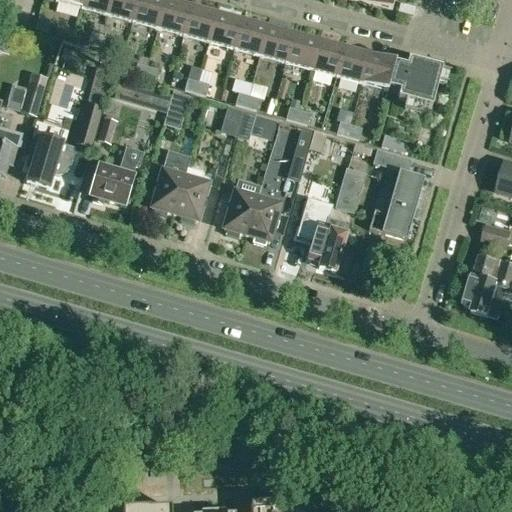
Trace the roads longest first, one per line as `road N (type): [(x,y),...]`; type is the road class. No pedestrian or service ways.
road 1 (primary): [(0,298),(511,446)]
road 2 (primary): [(511,404),(0,257)]
road 3 (residential): [(418,331),(0,210)]
road 4 (residential): [(418,331),(498,62)]
road 5 (residential): [(288,0),(418,36)]
